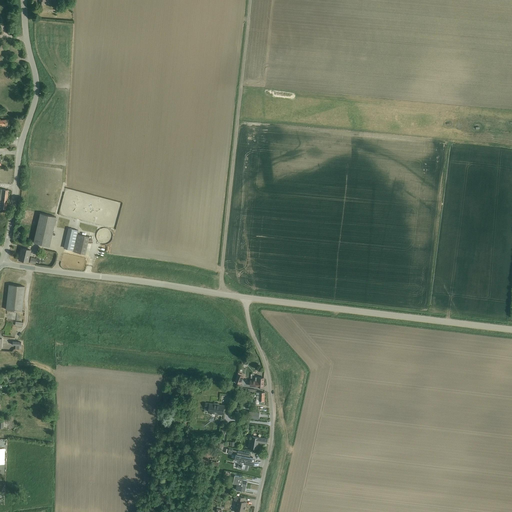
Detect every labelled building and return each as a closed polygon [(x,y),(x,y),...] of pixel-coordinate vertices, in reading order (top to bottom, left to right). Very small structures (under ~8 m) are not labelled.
[(0,208),(6,209),(8,190),(2,189),(0,205),(0,204),(0,208)] [(49,246),(56,217),(40,213),(33,243),(49,246)] [(85,254),(89,237),(77,234),(78,230),(70,228),(65,249),(72,250),(72,251),(85,254)] [(28,261),(30,249),(21,247),(19,259),(28,261)] [(22,311),(25,286),(9,285),(6,309),(22,311)] [(243,376),(238,374),(235,381),(240,383),(243,376)] [(264,378),(259,377),(259,378),(256,377),(255,381),(250,381),(250,386),(263,387),(264,378)] [(257,392),(257,398),(260,399),(259,405),(265,405),(265,393),(257,392)] [(223,415),(224,407),(206,404),(205,409),(210,409),(209,414),(223,415)] [(267,443),(268,438),(253,436),(251,447),(257,448),(258,441),(267,443)] [(237,452),(236,456),(237,456),(241,457),(239,462),(238,468),(242,468),(241,470),(244,470),(247,471),(248,468),(248,464),(250,458),(250,457),(251,453),(241,451),(238,451),(235,450),(233,450),(233,449),(231,448),(229,448),(229,449),(228,454),(230,454),(232,455),(233,451),(235,452),(237,452)] [(235,475),(233,484),(237,485),(236,489),(241,490),(245,491),(247,481),(243,480),(244,477),(235,475)] [(238,511),(244,511),(246,502),(244,501),(244,497),(236,496),(235,500),(238,500),(235,511),(238,511)]
